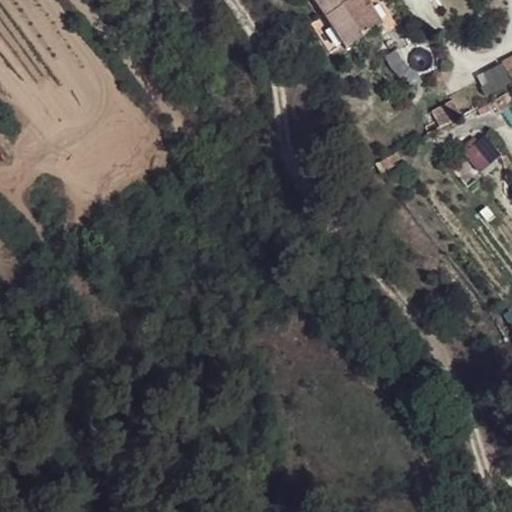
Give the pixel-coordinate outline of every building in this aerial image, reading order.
[(383,25),(370,6),(364,10),(357,0),(312,0),(346,50),(383,25)] [(357,0),(364,10),(370,6),(366,0),(357,0)] [(480,90),(484,97),(510,84),(501,66),(484,74),(489,85),(480,90)] [(493,103),(501,114),(511,105),(511,101),(507,94),(493,103)] [(432,112),(440,128),(462,117),(452,101),(432,112)] [(478,171),(492,161),(478,144),(465,154),(478,171)] [(492,161),(478,171),(483,178),(497,168),(492,161)]
